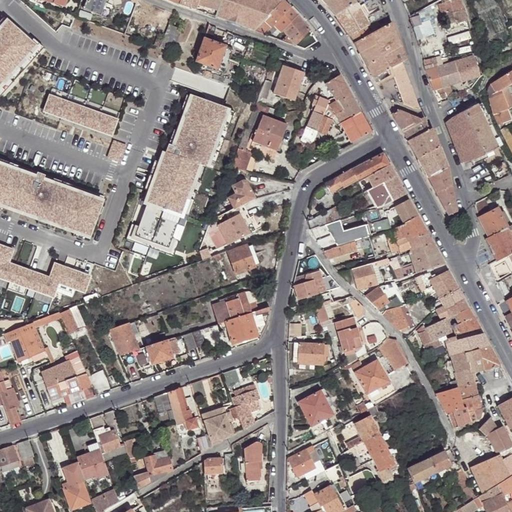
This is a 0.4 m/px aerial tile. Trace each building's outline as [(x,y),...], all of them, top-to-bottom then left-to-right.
[(86,0),(83,9),(100,16),(106,0),(86,0)] [(180,0),(179,4),(196,9),(198,0),(180,0)] [(254,30),(264,20),(267,16),(264,15),(268,3),(265,3),(266,0),(265,0),(198,0),(196,9),(216,17),(254,30)] [(280,2),(274,0),(265,0),(266,0),(265,3),(268,3),(264,15),(267,16),(280,2)] [(267,16),(264,20),(271,27),(273,24),(290,7),(282,0),(281,0),(280,2),(267,16)] [(321,0),(334,14),(355,3),(352,0),(321,0)] [(342,25),(380,4),(378,0),(360,0),(355,3),(334,14),(342,25)] [(511,0),(500,0),(506,10),(511,6),(511,0)] [(386,17),(380,4),(342,25),(349,36),(386,17)] [(294,45),(309,29),(297,15),(290,7),(273,24),(281,32),(283,30),(285,33),(284,36),(282,41),(294,45)] [(413,28),(422,25),(419,15),(410,18),(413,28)] [(390,23),(387,16),(386,17),(349,36),(373,78),(391,68),(395,78),(404,104),(402,104),(414,109),(417,109),(419,108),(402,63),(406,61),(391,23),(390,23)] [(0,96),(41,51),(4,17),(0,21),(0,96)] [(488,32),(503,28),(500,17),(485,20),(488,32)] [(102,27),(112,30),(114,25),(105,22),(102,27)] [(167,50),(172,52),(181,30),(169,24),(161,40),(158,47),(159,47),(167,50)] [(203,65),(203,67),(202,67),(206,68),(207,66),(224,73),(233,49),(211,41),(217,27),(209,25),(204,39),(196,62),(203,65)] [(268,30),(264,34),(282,41),(284,36),(268,30)] [(167,50),(159,47),(156,53),(164,56),(167,50)] [(434,90),(481,75),(474,56),(468,58),(468,56),(463,58),(464,60),(452,63),(444,65),(426,71),(434,90)] [(444,65),(452,63),(449,57),(441,58),(444,65)] [(205,71),(206,68),(202,67),(203,67),(195,64),(192,72),(203,76),(205,71)] [(295,92),(303,73),(283,65),(272,94),(293,102),(297,93),(295,92)] [(511,83),(511,71),(493,84),(497,93),(501,91),(507,87),(511,83)] [(337,103),(351,94),(340,74),(336,77),(325,84),(330,91),(335,99),(337,103)] [(265,80),(256,103),(260,104),(262,98),(264,99),(271,82),(265,80)] [(493,84),(491,85),(497,101),(501,112),(508,107),(501,91),(497,93),(493,84)] [(489,99),(494,116),(500,113),(501,112),(497,101),(491,85),(488,91),(489,99)] [(508,107),(509,110),(511,108),(511,98),(507,87),(501,91),(508,107)] [(338,114),(355,103),(351,94),(337,103),(335,99),(333,101),(335,104),(339,110),(336,111),(338,114)] [(234,112),(187,95),(162,163),(154,161),(126,239),(174,256),(206,167),(213,170),(234,112)] [(117,120),(50,96),(44,111),(111,136),(117,120)] [(330,103),(319,98),(313,112),(324,117),(330,103)] [(336,127),(340,124),(333,113),(336,111),(339,110),(335,104),(333,101),(330,103),(324,117),(332,120),(336,127)] [(340,124),(360,112),(355,103),(338,114),(336,111),(333,113),(340,124)] [(499,148),(478,104),(456,115),(446,122),(452,137),(461,163),(472,161),(499,149),(499,148)] [(500,113),(504,123),(511,120),(511,119),(509,110),(508,107),(501,112),(500,113)] [(420,119),(410,115),(399,110),(393,114),(402,130),(403,133),(414,127),(422,123),(420,119)] [(324,117),(313,112),(303,135),(315,139),(318,130),(324,117)] [(340,124),(351,143),(371,132),(360,112),(340,124)] [(494,116),(498,126),(504,123),(500,113),(494,116)] [(276,151),(287,126),(262,116),(252,141),(276,151)] [(332,120),(324,117),(318,130),(326,134),(332,120)] [(425,117),(420,119),(422,123),(414,127),(419,136),(430,130),(425,117)] [(414,127),(403,133),(408,142),(419,136),(414,127)] [(433,128),(430,130),(419,136),(408,142),(418,160),(440,147),(433,128)] [(241,140),(231,168),(244,171),(254,145),(241,140)] [(125,146),(114,141),(107,160),(119,164),(125,146)] [(444,157),(440,147),(418,160),(423,169),(444,157)] [(367,177),(390,165),(383,153),(352,170),(326,184),(331,193),(342,186),(343,188),(357,180),(359,182),(364,179),(367,177)] [(448,168),(444,157),(423,169),(429,178),(448,168)] [(104,196),(0,159),(0,203),(5,205),(39,217),(58,224),(75,230),(88,235),(90,236),(104,196)] [(373,188),(395,175),(390,165),(367,177),(373,188)] [(452,185),(448,168),(429,178),(436,192),(452,185)] [(406,195),(395,175),(373,188),(364,193),(372,209),(381,205),(382,205),(383,206),(390,203),(392,202),(406,195)] [(255,199),(256,199),(249,184),(247,182),(245,182),(244,182),(233,187),(236,195),(229,199),(234,210),(243,205),(255,199)] [(457,212),(452,185),(436,192),(449,216),(457,212)] [(418,216),(408,199),(395,207),(400,217),(404,224),(418,216)] [(243,205),(234,210),(215,219),(214,220),(228,246),(257,231),(255,227),(258,225),(254,216),(250,218),(243,205)] [(498,209),(480,218),(489,237),(489,238),(508,228),(498,209)] [(332,213),(307,222),(310,229),(319,226),(335,221),(332,213)] [(404,224),(390,229),(384,231),(390,252),(396,251),(397,253),(411,248),(408,240),(427,233),(418,216),(404,224)] [(58,224),(39,217),(37,224),(56,231),(58,224)] [(388,220),(390,229),(404,224),(400,217),(388,220)] [(511,225),(508,228),(489,238),(489,237),(485,239),(496,261),(497,262),(506,257),(511,253),(511,225)] [(319,226),(310,229),(317,242),(325,238),(319,226)] [(88,235),(75,230),(72,237),(83,241),(86,241),(88,235)] [(433,243),(427,233),(408,240),(411,248),(411,250),(409,251),(410,251),(433,243)] [(346,244),(324,251),(327,258),(362,249),(359,239),(346,244)] [(199,251),(202,260),(210,257),(207,247),(203,243),(199,251)] [(444,264),(433,243),(410,251),(410,252),(413,262),(416,273),(444,264)] [(0,278),(53,298),(58,283),(84,293),(90,276),(64,267),(63,268),(54,265),(50,278),(9,263),(13,250),(0,245),(0,278)] [(247,246),(228,253),(236,274),(247,270),(249,275),(256,272),(254,266),(251,256),(255,254),(252,245),(247,247),(247,246)] [(259,264),(255,254),(251,256),(254,266),(259,264)] [(351,269),(357,289),(368,286),(369,289),(371,288),(371,285),(377,284),(382,282),(376,262),(351,269)] [(405,277),(400,267),(392,269),(397,280),(405,277)] [(458,289),(448,270),(432,278),(430,272),(415,278),(419,285),(430,280),(440,299),(458,289)] [(306,283),(308,290),(296,293),(298,300),(317,294),(313,281),(306,283)] [(308,290),(306,283),(294,286),(293,294),(296,293),(308,290)] [(378,288),(365,297),(377,310),(380,312),(397,307),(393,302),(389,305),(388,303),(393,299),(384,285),(378,288)] [(463,299),(458,289),(440,299),(445,309),(453,305),(463,299)] [(245,293),(224,300),(225,302),(210,306),(216,325),(225,322),(258,311),(255,302),(259,301),(258,299),(257,298),(255,296),(253,295),(251,294),(249,294),(247,293),(245,293)] [(445,319),(445,320),(450,318),(445,309),(440,299),(433,303),(432,304),(437,314),(440,321),(445,319)] [(468,309),(463,299),(453,305),(458,314),(468,309)] [(399,307),(397,307),(380,312),(380,313),(399,330),(408,326),(403,316),(410,312),(408,309),(412,308),(409,303),(407,303),(407,304),(399,307)] [(322,305),(314,307),(320,323),(327,321),(322,305)] [(445,309),(450,318),(457,315),(458,314),(453,305),(445,309)] [(70,309),(78,328),(85,326),(76,306),(69,308),(70,309)] [(266,324),(269,308),(258,311),(225,322),(232,344),(257,336),(255,328),(266,324)] [(69,332),(78,328),(70,309),(60,313),(69,332)] [(461,323),(473,317),(468,309),(458,314),(457,315),(461,323)] [(503,315),(511,331),(511,330),(511,314),(510,311),(503,315)] [(344,349),(355,345),(352,335),(359,332),(353,313),(334,319),(344,349)] [(460,335),(479,329),(473,317),(461,323),(457,325),(458,328),(460,335)] [(432,357),(439,355),(438,348),(439,347),(436,340),(451,334),(445,320),(445,319),(440,321),(433,325),(425,328),(426,330),(418,334),(426,353),(431,351),(432,357)] [(44,349),(32,322),(27,324),(40,352),(44,349)] [(120,355),(139,349),(129,323),(110,329),(120,355)] [(27,324),(1,334),(5,343),(8,341),(18,361),(40,352),(27,324)] [(191,333),(196,348),(204,345),(199,330),(191,333)] [(187,351),(196,348),(191,333),(182,335),(187,351)] [(489,347),(482,334),(456,341),(455,337),(445,340),(450,358),(478,351),(489,347)] [(158,343),(165,341),(163,335),(156,337),(158,343)] [(167,340),(165,341),(158,343),(146,347),(152,364),(172,357),(167,340)] [(383,358),(381,361),(388,375),(390,374),(394,371),(398,369),(407,362),(404,356),(403,353),(401,349),(397,340),(390,341),(388,341),(389,344),(389,347),(389,350),(388,352),(387,354),(385,356),(383,358)] [(311,365),(321,366),(322,346),(316,345),(316,344),(299,343),(298,362),(297,368),(304,369),(305,365),(311,365)] [(499,366),(489,347),(478,351),(483,371),(499,366)] [(47,355),(44,349),(40,352),(18,361),(21,367),(47,355)] [(451,361),(455,373),(469,369),(471,374),(483,371),(478,351),(450,358),(451,361)] [(370,409),(374,407),(372,403),(395,391),(380,362),(379,363),(376,360),(355,372),(371,401),(367,404),(370,409)] [(66,388),(69,394),(93,386),(88,374),(77,378),(71,362),(42,372),(50,396),(61,393),(60,390),(66,388)] [(455,373),(459,388),(474,384),(471,374),(469,369),(455,373)] [(232,370),(222,373),(227,387),(237,383),(232,370)] [(104,392),(111,390),(106,376),(99,379),(104,392)] [(202,380),(191,384),(195,399),(206,396),(202,380)] [(235,397),(231,398),(234,406),(236,411),(243,430),(251,425),(246,412),(262,407),(259,399),(260,399),(256,389),(254,384),(233,391),(235,397)] [(474,384),(459,388),(463,400),(477,396),(474,384)] [(187,408),(181,387),(178,388),(184,409),(187,408)] [(0,391),(0,393),(11,424),(20,421),(16,407),(20,406),(12,388),(6,390),(0,391)] [(51,400),(69,394),(66,388),(60,390),(61,393),(50,396),(51,400)] [(167,392),(171,409),(175,422),(186,420),(188,427),(197,424),(195,416),(191,417),(189,408),(187,408),(184,409),(178,388),(167,392)] [(453,408),(454,411),(463,408),(457,388),(451,390),(446,391),(440,393),(436,394),(445,410),(453,408)] [(311,427),(334,415),(320,391),(298,403),(311,427)] [(158,413),(171,409),(167,392),(154,396),(158,413)] [(479,403),(477,396),(463,400),(465,408),(466,412),(480,409),(479,403)] [(511,427),(511,398),(498,406),(509,429),(511,427)] [(32,403),(20,407),(24,418),(36,415),(32,403)] [(208,446),(209,450),(213,447),(212,445),(221,443),(222,442),(221,439),(231,436),(232,436),(228,421),(231,420),(230,414),(226,415),(226,414),(236,411),(234,406),(203,416),(211,444),(208,446)] [(379,413),(376,406),(374,407),(370,409),(367,410),(370,415),(354,423),(361,435),(354,439),(357,445),(357,446),(360,452),(367,448),(384,480),(392,476),(387,467),(390,465),(391,468),(395,466),(371,417),(379,413)] [(456,428),(457,427),(469,423),(466,412),(465,408),(463,408),(454,411),(453,411),(448,415),(449,419),(453,429),(454,428),(456,428)] [(466,412),(469,423),(478,420),(479,419),(480,417),(481,414),(481,411),(480,409),(466,412)] [(117,424),(113,411),(105,413),(109,427),(117,424)] [(497,429),(489,418),(478,429),(485,436),(487,435),(490,440),(492,444),(507,436),(502,427),(497,429)] [(108,427),(94,433),(96,437),(99,436),(105,452),(120,447),(115,430),(110,432),(108,427)] [(208,446),(204,434),(196,436),(200,451),(209,450),(208,446)] [(510,475),(511,473),(511,444),(507,436),(492,444),(495,449),(498,455),(471,467),(482,493),(487,489),(510,475)] [(136,457),(131,439),(124,441),(129,460),(136,457)] [(34,462),(27,440),(17,443),(24,466),(34,462)] [(78,462),(84,478),(85,482),(93,478),(93,476),(103,472),(108,470),(97,442),(87,445),(90,453),(77,458),(78,462)] [(244,448),(246,482),(259,481),(258,463),(261,462),(260,446),(259,444),(257,443),(255,443),(253,444),(250,445),(244,448)] [(17,460),(12,445),(0,449),(0,463),(1,466),(17,460)] [(312,446),(287,459),(296,477),(321,465),(312,446)] [(132,475),(137,491),(172,471),(166,450),(153,453),(154,456),(144,459),(147,471),(132,475)] [(429,458),(436,473),(437,472),(451,465),(445,451),(429,458)] [(234,468),(233,454),(225,454),(225,469),(234,468)] [(413,484),(436,473),(429,458),(407,469),(409,474),(405,476),(406,479),(406,480),(407,484),(407,485),(409,492),(415,489),(413,484)] [(208,459),(203,462),(204,474),(222,473),(222,459),(208,459)] [(353,469),(361,465),(358,459),(350,463),(353,469)] [(17,460),(1,466),(3,471),(19,466),(17,460)] [(82,479),(84,478),(78,462),(57,470),(72,509),(90,502),(82,479)] [(459,490),(460,490),(463,488),(460,481),(463,480),(459,471),(458,469),(451,473),(459,490)] [(111,480),(108,470),(103,472),(107,482),(111,480)] [(348,486),(363,480),(360,473),(345,479),(348,486)] [(511,474),(509,477),(488,490),(497,511),(511,511),(511,503),(511,502),(506,505),(502,495),(511,489),(511,474)] [(322,509),(323,511),(338,511),(343,509),(340,503),(330,486),(313,496),(321,510),(322,509)] [(96,511),(101,511),(103,511),(119,502),(115,489),(105,494),(108,500),(95,507),(96,511)] [(497,511),(488,490),(483,494),(478,497),(482,505),(485,511),(497,511)] [(105,494),(92,501),(95,507),(108,500),(105,494)] [(482,505),(478,497),(473,500),(477,508),(482,505)] [(49,499),(38,503),(40,508),(51,504),(49,499)] [(467,504),(460,508),(462,511),(471,511),(477,508),(473,500),(467,504)] [(40,508),(38,503),(25,508),(27,511),(54,511),(51,504),(40,508)]
